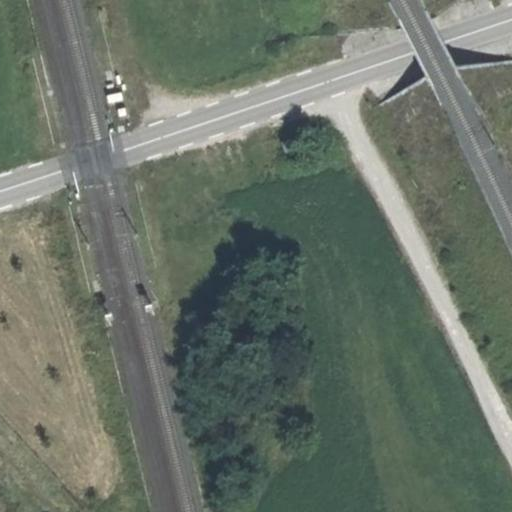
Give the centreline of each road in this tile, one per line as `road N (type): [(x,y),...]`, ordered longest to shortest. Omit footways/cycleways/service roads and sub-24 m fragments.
road 1 (tertiary): [(511,20),(0,193)]
road 2 (track): [(511,446),(323,83)]
road 3 (track): [(157,141),(114,0)]
